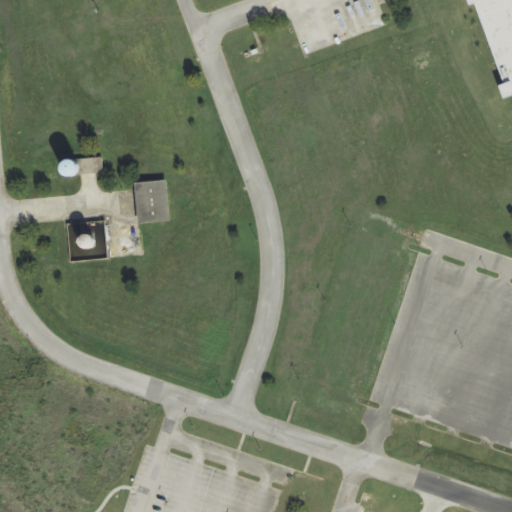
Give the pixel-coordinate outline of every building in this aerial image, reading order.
[(511,0),(472,0),(501,95),(511,92),(511,0)] [(70,178),(73,178),(76,177),(78,176),(80,173),(82,171),(82,167),(81,164),(79,162),(76,160),(73,159),(70,160),(67,161),(65,163),(64,165),(63,168),(63,171),(65,174),(67,176),(70,178)] [(82,175),(104,175),(104,160),(82,160),(82,175)] [(137,182),(140,223),(173,221),(170,180),(137,182)] [(85,252),(88,252),(91,252),(94,250),(96,248),(97,245),(97,241),(96,238),(95,236),(92,234),(89,233),(86,234),(83,235),(81,237),(79,239),(79,242),(79,245),(80,248),(82,250),(85,252)]
